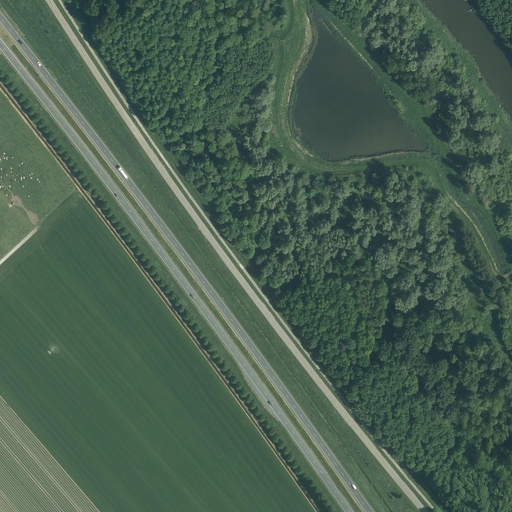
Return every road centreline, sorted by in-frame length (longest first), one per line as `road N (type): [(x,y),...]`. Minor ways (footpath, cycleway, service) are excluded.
road 1 (secondary): [(425,511),(230,264),(48,0)]
road 2 (trunk): [(368,511),(0,16)]
road 3 (trunk): [(0,43),(348,511)]
